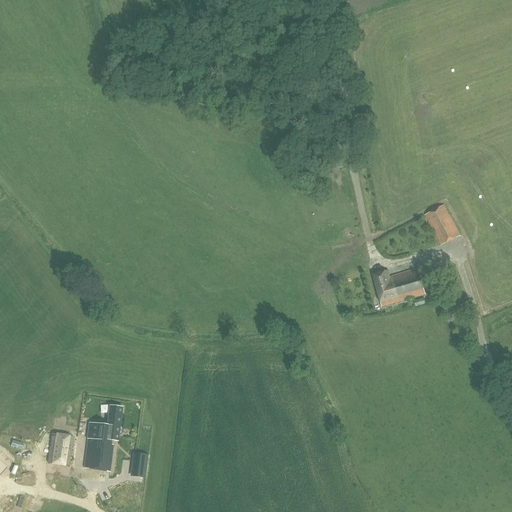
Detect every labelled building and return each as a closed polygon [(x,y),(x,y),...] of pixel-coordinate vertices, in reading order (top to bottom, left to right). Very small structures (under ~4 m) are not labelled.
[(441,245),(461,235),(444,205),(424,215),(441,245)] [(382,306),(424,294),(417,269),(390,277),(388,270),(373,275),(382,306)] [(87,437),(88,437),(84,468),(110,471),(114,441),(117,441),(122,408),(109,406),(106,425),(89,422),(87,437)] [(69,466),(74,436),(51,433),(47,462),(69,466)] [(10,446),(22,449),(23,444),(12,440),(10,446)] [(133,462),(147,463),(148,455),(134,454),(133,462)]
